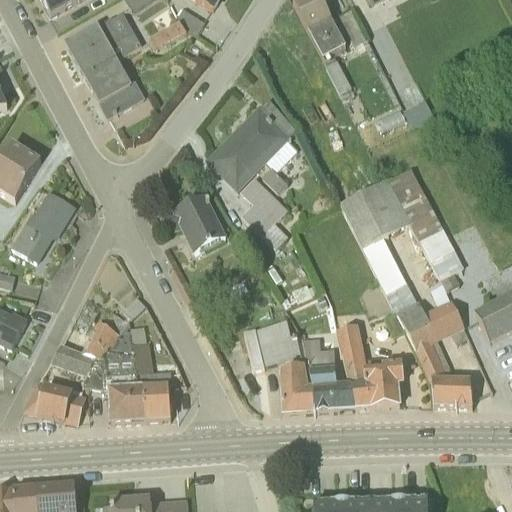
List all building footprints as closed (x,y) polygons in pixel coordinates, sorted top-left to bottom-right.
[(34,0),(49,25),(57,21),(57,20),(88,0),(34,0)] [(133,19),(158,3),(154,0),(123,0),(122,2),(133,19)] [(154,0),(158,3),(166,6),(170,0),(184,0),(214,19),(224,0),(154,0)] [(343,109),(353,104),(337,69),(335,69),(331,62),(345,54),(316,0),(309,0),(307,1),(292,9),(343,109)] [(365,0),(372,12),(396,0),(365,0)] [(89,21),(96,33),(126,15),(119,3),(89,21)] [(350,15),(337,22),(353,53),(356,52),(360,59),(370,54),(350,15)] [(182,16),(174,28),(177,31),(178,30),(186,39),(188,38),(196,42),(204,30),(182,16)] [(122,19),(66,50),(84,83),(141,52),(122,19)] [(148,49),(153,57),(186,39),(178,30),(177,31),(148,49)] [(108,125),(144,105),(134,87),(129,90),(116,66),(84,83),(108,125)] [(289,145),(295,139),(268,108),(242,134),(245,137),(210,173),(238,199),(265,172),(270,177),(261,186),(277,203),(286,193),(276,182),(297,159),(287,150),(290,147),(289,145)] [(423,109),(402,118),(411,136),(432,128),(423,109)] [(40,169),(12,151),(0,169),(0,200),(14,210),(40,169)] [(441,290),(448,301),(459,295),(453,284),(463,278),(410,179),(388,191),(410,235),(441,290)] [(286,219),(254,187),(240,202),(251,213),(242,224),(261,245),(286,219)] [(418,312),(417,313),(383,249),(410,235),(388,191),(341,214),(403,338),(429,392),(431,392),(432,416),(433,417),(471,418),(472,417),(471,389),(470,389),(453,388),(437,352),(450,347),(455,354),(456,354),(469,348),(448,301),(441,290),(428,297),(437,317),(423,323),(418,312)] [(31,223),(11,256),(35,271),(55,239),(58,240),(74,215),(50,201),(36,225),(31,223)] [(161,222),(169,241),(181,237),(192,262),(199,259),(200,261),(221,250),(220,247),(226,244),(204,203),(161,222)] [(287,245),(274,232),(261,245),(274,258),(287,245)] [(441,290),(410,235),(383,249),(417,313),(418,312),(423,323),(437,317),(428,297),(441,290)] [(0,294),(11,297),(15,284),(0,280),(0,294)] [(217,293),(200,303),(209,320),(248,300),(242,289),(221,300),(217,293)] [(291,299),(297,312),(312,305),(311,304),(317,301),(313,294),(308,296),(306,293),(291,299)] [(275,313),(265,296),(253,303),(263,320),(275,313)] [(511,302),(473,322),(489,355),(511,343),(511,302)] [(61,354),(51,369),(88,383),(94,367),(99,367),(105,359),(107,360),(129,330),(145,314),(136,304),(116,323),(111,319),(101,333),(98,332),(79,364),(61,354)] [(330,317),(335,339),(355,418),(399,415),(397,394),(403,393),(401,372),(382,374),(381,369),(365,371),(358,339),(356,327),(351,327),(347,313),(330,317)] [(0,351),(11,357),(26,329),(12,321),(11,323),(0,317),(0,351)] [(133,365),(129,330),(107,360),(133,365)] [(283,423),(315,421),(302,349),(300,345),(290,347),(287,332),(257,338),(257,339),(265,374),(277,372),(282,400),(283,423)] [(142,339),(130,341),(138,394),(143,395),(144,430),(170,429),(169,410),(175,409),(174,396),(171,395),(170,383),(148,383),(147,353),(145,352),(142,339)] [(319,348),(303,350),(315,421),(355,418),(349,393),(338,394),(332,359),(320,360),(319,348)] [(88,383),(83,395),(109,400),(111,432),(144,430),(143,395),(138,394),(136,384),(103,384),(102,383),(88,383)] [(37,393),(23,421),(77,434),(85,405),(37,393)] [(75,511),(73,494),(34,497),(35,511),(75,511)] [(12,511),(35,511),(34,497),(12,499),(12,511)] [(12,511),(12,499),(0,500),(0,511),(12,511)]
